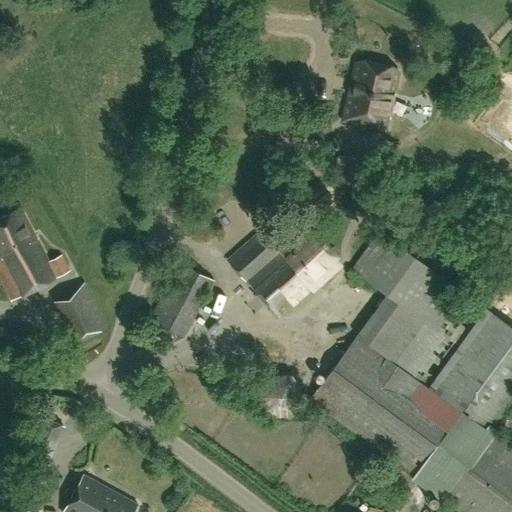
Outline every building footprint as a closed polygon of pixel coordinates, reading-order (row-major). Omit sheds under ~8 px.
[(393,95),(398,72),(355,63),(351,81),(355,82),(352,94),(348,93),(342,121),(356,125),(360,116),(372,119),(370,128),(385,131),(388,114),(384,113),(388,94),(393,95)] [(237,131),(250,112),(234,101),(220,120),(237,131)] [(307,218),(330,200),(320,187),(297,205),(307,218)] [(0,277),(12,300),(70,270),(61,254),(50,260),(22,207),(0,218),(0,277)] [(311,291),(339,267),(303,226),(283,244),(266,226),(227,260),(278,317),(310,289),(311,291)] [(461,511),(511,511),(511,447),(488,430),(511,398),(511,326),(379,231),(351,269),(387,295),(310,399),(392,460),(378,480),(402,498),(416,479),(461,511)] [(186,338),(215,281),(181,263),(146,330),(173,344),(186,338)] [(77,343),(107,328),(84,283),(54,299),(77,343)] [(275,380),(258,390),(275,419),(292,410),(275,380)] [(29,450),(49,461),(65,424),(45,413),(29,450)] [(28,511),(40,511),(47,475),(27,472),(20,511),(28,511)] [(83,474),(81,478),(62,511),(133,511),(138,504),(83,474)]
